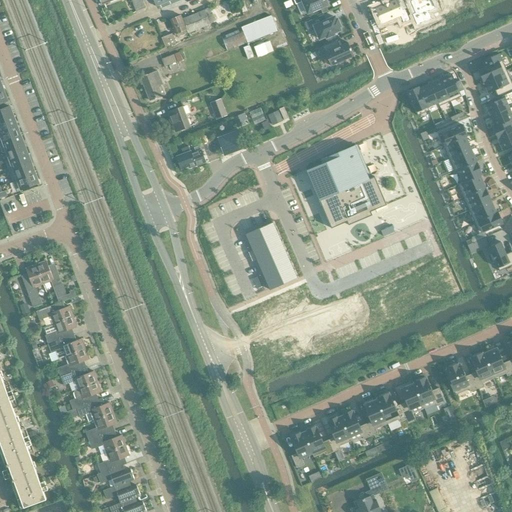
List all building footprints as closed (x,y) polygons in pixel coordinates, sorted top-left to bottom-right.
[(247,11),(243,0),(238,0),(243,12),(247,11)] [(293,0),(296,4),(303,1),(308,13),(313,11),(313,12),(320,9),(320,8),(327,5),(325,0),(293,0)] [(383,5),(375,9),(381,24),(400,16),(403,23),(410,20),(405,8),(402,10),(397,0),(395,0),(389,3),(388,2),(383,4),(383,5)] [(424,0),(418,0),(414,16),(435,9),(424,0)] [(442,0),(444,4),(446,3),(448,8),(461,3),(459,0),(442,0)] [(215,22),(210,8),(182,19),(188,33),(215,22)] [(181,15),(170,20),(177,37),(188,33),(182,19),(181,15)] [(277,30),(271,15),(241,28),(242,29),(248,43),(277,30)] [(320,16),(305,23),(308,29),(314,26),(320,39),(326,36),(327,37),(334,34),(333,33),(340,30),(339,27),(340,27),(337,19),(336,20),(335,17),(322,22),(320,16)] [(227,52),(235,48),(248,43),(242,29),(221,37),(227,52)] [(172,34),(162,38),(165,47),(176,43),(172,34)] [(274,51),(270,40),(255,47),(259,57),(274,51)] [(337,40),(322,46),(331,66),(354,56),(348,42),(339,46),(337,40)] [(249,45),(243,47),(248,59),(253,57),(249,45)] [(177,62),(183,60),(179,53),(174,55),(162,60),(165,67),(177,63),(177,62)] [(485,67),(478,70),(482,81),(480,81),(480,82),(507,71),(499,53),(485,60),(488,66),(485,67)] [(150,100),(162,96),(158,86),(163,84),(158,71),(141,77),(150,100)] [(511,82),(507,71),(480,82),(483,87),(485,86),(488,93),(495,90),(497,96),(511,89),(511,82)] [(452,74),(441,79),(450,101),(461,96),(456,85),(457,84),(456,82),(455,82),(452,74)] [(441,79),(430,84),(439,106),(450,101),(441,79)] [(418,87),(428,111),(429,111),(428,107),(438,103),(439,106),(430,84),(419,88),(418,87)] [(418,87),(407,92),(418,116),(428,111),(418,87)] [(505,97),(485,106),(490,117),(509,108),(505,97)] [(226,115),(221,99),(211,103),(217,118),(226,115)] [(9,106),(0,109),(0,120),(13,116),(9,106)] [(182,106),(168,112),(176,132),(190,126),(182,106)] [(284,107),(279,109),(284,120),(288,118),(284,107)] [(511,114),(509,108),(490,117),(495,127),(511,120),(511,119),(511,114)] [(278,111),(269,115),(273,125),(282,121),(278,111)] [(245,112),(233,118),(237,128),(246,124),(244,120),(248,119),(245,112)] [(13,116),(0,120),(0,131),(16,125),(13,116)] [(495,127),(493,128),(497,138),(511,131),(511,120),(495,127)] [(16,125),(0,131),(0,133),(3,142),(20,135),(16,125)] [(462,125),(438,135),(443,146),(467,135),(462,125)] [(511,131),(497,138),(502,149),(511,144),(511,131)] [(224,156),(243,149),(237,132),(218,139),(224,156)] [(20,135),(3,142),(7,151),(4,151),(5,152),(24,145),(20,135)] [(467,135),(443,146),(449,159),(471,149),(466,137),(467,136),(467,135)] [(24,145),(5,152),(8,161),(6,162),(6,163),(27,155),(24,145)] [(322,163),(306,170),(331,228),(347,221),(348,225),(372,215),(371,211),(386,205),(374,176),(369,179),(355,145),(321,160),(322,163)] [(195,152),(191,153),(190,151),(188,146),(181,149),(183,154),(176,156),(181,169),(189,166),(190,168),(206,162),(199,146),(194,148),(195,152)] [(471,149),(449,159),(454,171),(477,161),(471,149)] [(27,155),(6,163),(10,172),(31,164),(27,155)] [(477,161),(454,171),(454,172),(458,170),(463,182),(457,184),(457,185),(463,183),(482,174),(477,161)] [(13,182),(35,174),(31,164),(10,172),(13,182)] [(35,174),(13,182),(17,192),(38,184),(35,174)] [(463,183),(457,185),(463,198),(485,188),(481,177),(480,176),(482,175),(482,174),(463,183)] [(485,188),(463,198),(468,210),(491,200),(485,188)] [(491,200),(468,210),(474,223),(498,212),(496,212),(491,200)] [(498,212),(474,223),(479,234),(484,232),(503,223),(498,212)] [(246,234),(245,234),(270,290),(296,278),(297,278),(273,222),(246,234)] [(392,226),(381,230),(383,236),(394,231),(392,226)] [(479,240),(482,248),(487,245),(484,238),(479,240)] [(500,242),(488,247),(491,254),(489,255),(492,262),(495,261),(498,268),(509,263),(510,266),(511,265),(511,251),(506,254),(500,242)] [(35,265),(43,285),(51,282),(59,302),(71,298),(69,294),(66,295),(55,266),(49,268),(46,261),(35,265)] [(33,307),(42,304),(36,287),(43,285),(35,265),(25,268),(28,275),(22,278),(33,307)] [(46,326),(53,323),(53,324),(73,316),(69,306),(62,309),(60,303),(36,312),(39,320),(43,319),(46,326)] [(31,311),(28,305),(21,307),(23,314),(31,311)] [(70,330),(77,327),(73,316),(53,324),(53,323),(46,326),(43,327),(46,335),(45,335),(48,344),(72,336),(70,330)] [(81,338),(74,341),(72,336),(48,344),(51,353),(56,351),(58,359),(66,356),(85,349),(81,338)] [(511,373),(511,368),(509,361),(502,363),(496,349),(495,349),(494,348),(488,351),(488,352),(484,354),(493,375),(494,378),(506,373),(507,376),(511,373)] [(82,362),(89,359),(85,349),(66,356),(68,364),(57,368),(60,377),(84,368),(82,362)] [(493,375),(484,354),(482,355),(482,353),(480,354),(480,353),(472,356),(473,357),(471,358),(472,359),(477,371),(471,374),(477,389),(484,386),(483,383),(494,378),(493,375)] [(477,389),(471,374),(465,377),(459,365),(458,365),(458,364),(456,364),(456,363),(448,366),(449,368),(447,368),(448,369),(447,370),(449,376),(448,377),(456,394),(469,389),(470,392),(477,389)] [(94,371),(86,374),(84,368),(60,377),(63,386),(75,381),(78,389),(98,382),(94,371)] [(0,451),(17,499),(20,498),(24,507),(46,499),(29,451),(33,449),(26,431),(22,432),(12,405),(16,404),(10,385),(5,387),(0,372),(0,451)] [(423,377),(415,380),(416,382),(415,382),(415,383),(413,384),(423,405),(424,408),(435,403),(436,406),(445,402),(439,388),(431,391),(426,379),(425,378),(424,378),(423,377)] [(94,395),(101,392),(98,382),(78,389),(75,390),(74,391),(73,392),(73,394),(75,398),(69,400),(73,410),(77,409),(76,408),(96,401),(96,400),(94,395)] [(423,405),(413,384),(409,386),(409,385),(402,388),(403,389),(401,389),(407,402),(400,404),(407,419),(408,423),(415,420),(413,413),(424,408),(423,405)] [(407,419),(400,404),(394,407),(393,404),(389,395),(388,394),(387,394),(386,393),(379,396),(379,397),(378,398),(378,399),(377,400),(386,421),(387,424),(398,419),(400,422),(407,419)] [(88,422),(93,420),(114,413),(110,402),(102,405),(100,399),(96,400),(96,401),(76,408),(77,409),(80,417),(86,415),(88,422)] [(386,421),(377,400),(372,402),(372,401),(365,403),(366,405),(365,405),(372,421),(365,424),(370,436),(377,433),(376,429),(387,424),(386,421)] [(370,436),(365,424),(359,427),(353,412),(351,412),(351,411),(344,414),(345,415),(341,417),(349,437),(351,441),(362,436),(364,439),(370,436)] [(96,428),(85,432),(89,441),(112,432),(110,426),(117,423),(114,413),(93,420),(96,428)] [(349,437),(341,417),(336,419),(336,418),(329,420),(330,422),(329,422),(335,437),(328,440),(334,452),(341,449),(340,446),(351,441),(349,437)] [(334,452),(328,440),(322,442),(316,428),(315,428),(314,427),(308,430),(308,431),(304,433),(312,452),(314,457),(326,452),(327,455),(334,452)] [(122,435),(114,438),(112,432),(89,441),(92,449),(103,445),(106,453),(126,445),(122,435)] [(312,452),(304,433),(299,435),(299,433),(292,436),(293,437),(292,438),(298,453),(291,456),(297,468),(304,465),(301,457),(312,453),(312,452)] [(510,447),(505,440),(499,442),(503,451),(510,447)] [(122,458),(130,456),(126,445),(106,453),(109,460),(98,465),(101,472),(101,473),(121,466),(121,465),(124,464),(122,458)] [(411,465),(399,470),(402,479),(415,473),(411,465)] [(100,484),(107,481),(112,480),(114,487),(127,482),(134,479),(130,469),(123,472),(121,466),(101,473),(101,472),(97,474),(98,476),(99,481),(100,484)] [(381,473),(366,479),(371,491),(386,485),(381,473)] [(114,487),(103,491),(106,500),(118,496),(120,503),(133,498),(133,499),(140,496),(136,485),(129,488),(127,482),(114,487)] [(380,511),(373,495),(355,503),(357,508),(356,508),(355,508),(356,511),(380,511)] [(146,511),(147,511),(143,501),(135,504),(133,499),(133,498),(120,503),(109,507),(110,508),(111,511),(146,511)]
